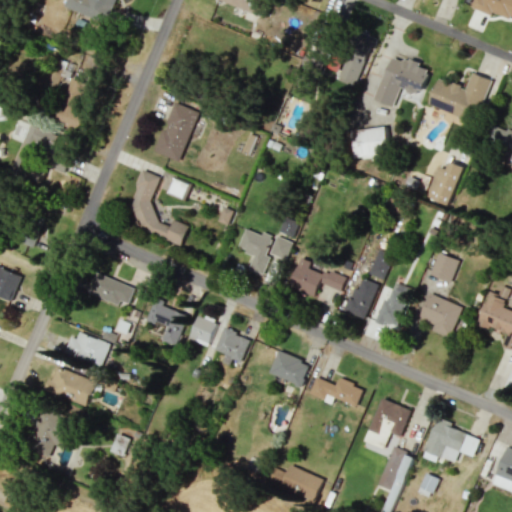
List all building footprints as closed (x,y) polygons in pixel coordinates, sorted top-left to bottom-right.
[(65,0),(63,7),(105,24),(114,0),(65,0)] [(219,0),(265,18),(271,0),(219,0)] [(511,0),(473,0),(471,7),(492,15),(493,11),(511,18),(511,0)] [(302,64),(317,69),(334,21),(320,16),(321,14),(307,8),(298,32),(312,37),(302,64)] [(394,106),(400,88),(420,95),(429,67),(391,54),(375,100),(394,106)] [(64,90),(67,77),(45,71),(41,85),(64,90)] [(429,107),(476,122),(490,78),(472,72),(467,87),(438,78),(429,107)] [(155,152),(180,161),(191,135),(197,137),(206,114),(174,102),(155,152)] [(59,133),(19,118),(12,138),(23,142),(14,167),(27,173),(37,147),(51,152),(59,133)] [(511,164),(511,131),(491,123),(485,138),(509,148),(503,161),(511,164)] [(389,157),(387,127),(354,129),(357,159),(389,157)] [(435,200),(450,205),(464,166),(449,161),(435,200)] [(218,221),(227,224),(233,210),(224,206),(218,221)] [(279,231),(293,237),(298,223),(284,217),(279,231)] [(249,269),(263,274),(270,256),(266,255),(273,235),(263,232),(262,235),(245,228),(238,248),(254,254),(249,269)] [(293,242),(276,235),(269,253),(285,260),(293,242)] [(392,254),(377,249),(370,274),(385,279),(392,254)] [(450,282),(459,260),(440,252),(430,273),(450,282)] [(290,287),(315,295),(320,282),(341,290),(346,278),(310,266),(312,260),(300,256),(290,287)] [(0,297),(10,302),(22,275),(0,265),(0,297)] [(128,304),(136,288),(101,272),(91,293),(118,305),(120,300),(128,304)] [(366,318),(379,283),(363,278),(359,288),(354,286),(345,310),(366,318)] [(413,289),(394,281),(376,321),(396,329),(413,289)] [(419,318),(434,324),(432,330),(450,337),(463,306),(430,293),(419,318)] [(479,324),(507,333),(503,346),(511,348),(511,309),(504,307),(507,298),(489,293),(479,324)] [(147,320),(166,326),(161,340),(177,345),(188,313),(152,302),(147,320)] [(217,322),(198,315),(188,338),(208,346),(217,322)] [(222,362),(230,365),(232,359),(241,362),(250,338),(236,333),(237,331),(224,326),(215,350),(225,354),(222,362)] [(101,366),(110,342),(79,331),(77,338),(71,336),(65,352),(101,366)] [(279,350),(269,372),(301,386),(310,364),(279,350)] [(46,391),(87,405),(96,381),(54,367),(46,391)] [(338,379),(337,383),(315,377),(310,395),(333,402),(334,398),(358,405),(363,386),(338,379)] [(412,409),(382,397),(364,440),(384,448),(391,431),(401,435),(412,409)] [(481,438),(437,419),(422,455),(437,462),(440,455),(455,462),(460,451),(473,456),(481,438)] [(511,448),(491,441),(477,477),(511,490),(511,448)] [(378,485),(390,490),(396,475),(405,479),(414,455),(393,447),(378,485)] [(324,479),(290,464),(287,472),(275,467),(269,481),(315,500),(324,479)] [(419,489),(433,494),(439,477),(425,473),(419,489)]
